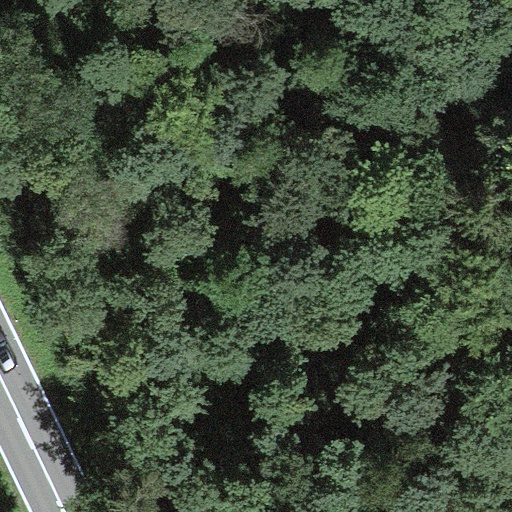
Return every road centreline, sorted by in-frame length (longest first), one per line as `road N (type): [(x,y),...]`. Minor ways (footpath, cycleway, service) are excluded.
road 1 (track): [(511,290),(466,114),(489,0)]
road 2 (secondary): [(0,369),(67,511)]
